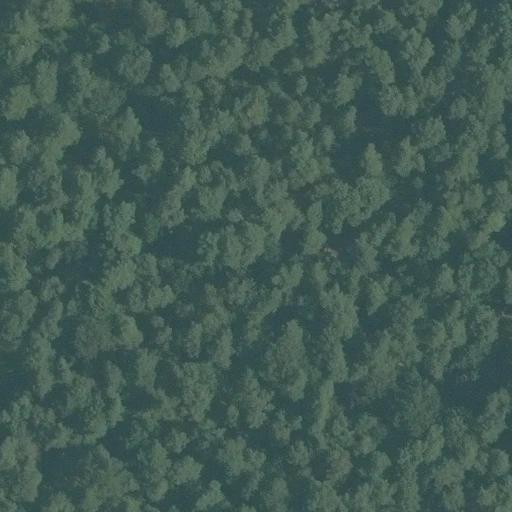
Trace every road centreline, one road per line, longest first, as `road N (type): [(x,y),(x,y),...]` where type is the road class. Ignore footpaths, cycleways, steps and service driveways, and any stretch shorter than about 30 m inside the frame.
road 1 (track): [(511,449),(305,304),(224,292)]
road 2 (track): [(224,292),(0,279)]
road 3 (track): [(511,318),(305,304)]
